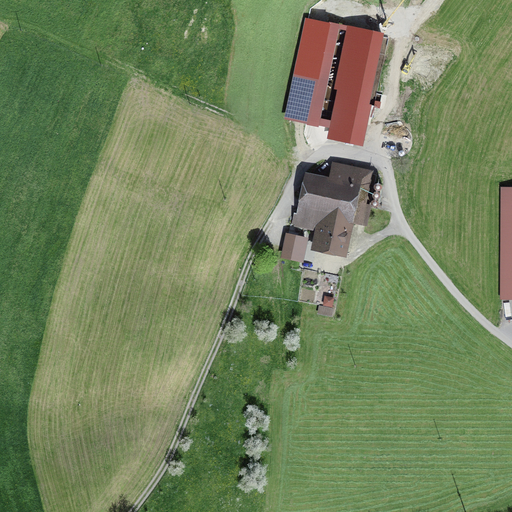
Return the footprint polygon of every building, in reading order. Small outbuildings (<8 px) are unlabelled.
[(315,82),(295,77),(287,117),(307,121),(315,82)] [(367,92),(329,84),(320,124),(332,126),(330,137),(356,143),(367,92)] [(369,172),(333,165),(330,180),(307,176),(297,231),(306,232),(307,227),(320,230),(317,247),(341,252),(348,220),(359,222),(369,172)] [(511,295),(511,181),(501,182),(501,295),(511,295)] [(307,239),(292,235),(287,257),(302,260),(307,239)] [(339,278),(305,272),(300,302),(334,308),(339,278)] [(355,323),(343,328),(347,337),(359,332),(355,323)]
